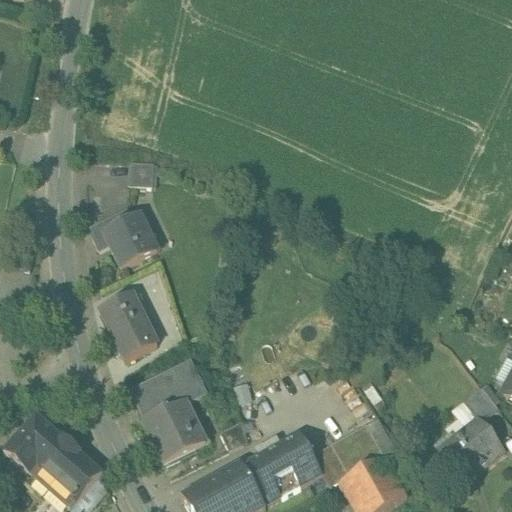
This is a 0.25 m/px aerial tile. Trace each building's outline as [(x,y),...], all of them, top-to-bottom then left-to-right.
[(154,168),(130,167),(129,190),(153,191),(154,168)] [(127,214),(88,233),(99,255),(110,250),(122,273),(158,255),(140,220),(132,224),(127,214)] [(158,350),(133,299),(100,315),(125,366),(158,350)] [(191,365),(131,394),(146,425),(143,426),(152,443),(151,443),(164,470),(183,460),(211,446),(191,406),(207,398),(191,365)] [(511,381),(503,399),(511,404),(511,381)] [(498,414),(482,394),(464,408),(480,427),(481,428),(482,427),(498,414)] [(62,442),(37,420),(4,457),(29,479),(23,486),(42,502),(53,511),(71,511),(102,478),(83,461),(82,459),(81,459),(64,444),(62,442)] [(331,450),(349,481),(384,461),(396,455),(378,423),(366,430),(331,450)] [(242,426),(220,436),(229,455),(247,446),(242,426)] [(480,427),(457,445),(454,441),(438,454),(465,489),(505,457),(482,427),(481,428),(480,427)] [(300,438),(242,470),(265,511),(323,480),(300,438)] [(349,481),(339,487),(353,511),(390,511),(407,502),(384,461),(349,481)] [(242,470),(241,468),(182,501),(187,511),(265,511),(242,470)] [(53,511),(42,502),(33,511),(53,511)]
